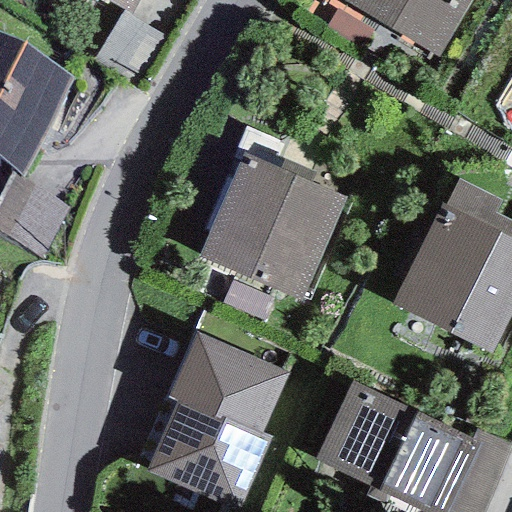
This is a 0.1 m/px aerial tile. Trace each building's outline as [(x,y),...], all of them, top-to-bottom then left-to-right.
[(137,0),(101,0),(121,12),(128,15),(137,0)] [(473,0),(342,0),(440,57),(473,0)] [(128,15),(121,12),(91,60),(138,84),(166,35),(128,15)] [(74,76),(0,36),(0,159),(22,171),(74,76)] [(345,198),(243,153),(197,255),(300,300),(345,198)] [(68,207),(9,175),(0,191),(0,236),(40,258),(68,207)] [(457,180),(444,205),(511,239),(511,221),(493,212),(501,202),(457,180)] [(511,239),(444,205),(441,204),(390,303),(490,354),(511,310),(511,239)] [(194,333),(166,398),(176,402),(222,422),(224,418),(260,433),(286,372),(194,333)] [(471,440),(349,383),(313,461),(369,487),(364,496),(381,504),(385,496),(418,511),(446,511),(477,443),(471,440)] [(271,438),(260,433),(224,418),(222,422),(176,402),(147,471),(239,509),(271,438)] [(511,446),(476,430),(471,440),(477,443),(446,511),(482,511),(511,446)]
